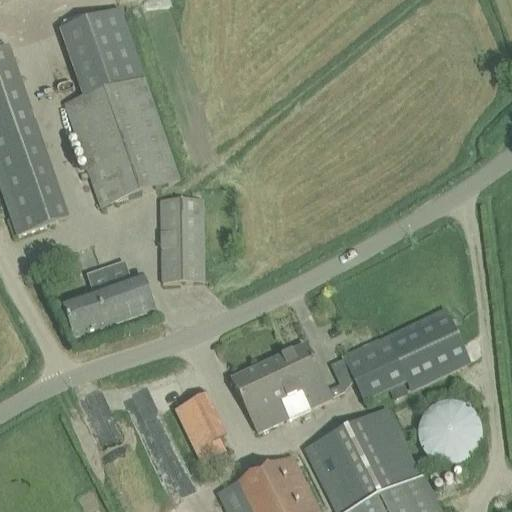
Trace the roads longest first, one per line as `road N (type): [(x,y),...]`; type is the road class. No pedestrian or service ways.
road 1 (unclassified): [(62,381),(302,285),(511,158)]
road 2 (unclassified): [(62,381),(0,259)]
